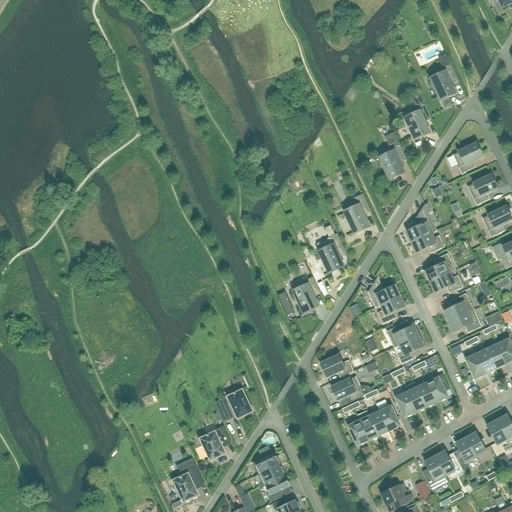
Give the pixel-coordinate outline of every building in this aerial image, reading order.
[(430,78),(441,101),(442,101),(442,100),(455,94),(450,83),(457,80),(457,82),(458,81),(450,65),(441,69),(441,70),(443,69),(444,72),(431,79),(431,78),(430,78)] [(405,118),(416,141),(416,140),(430,134),(424,123),(431,120),(432,122),(432,121),(425,104),(415,109),(416,110),(417,109),(419,112),(406,118),(405,118)] [(389,149),(390,149),(392,149),(393,152),(380,158),(380,157),(379,158),(390,181),(391,180),(390,180),(404,173),(399,162),(405,159),(406,161),(407,161),(399,144),(389,149)] [(459,168),(458,168),(458,169),(459,168),(461,174),(474,168),(472,162),(484,157),(484,156),(483,157),(477,144),(476,144),(476,145),(459,152),(458,152),(459,153),(453,155),(459,168)] [(473,185),(468,187),(473,199),(473,200),(474,200),(476,206),(489,200),(487,194),(499,189),(498,188),(497,188),(492,176),(491,176),(474,184),(473,184),(473,185)] [(435,200),(443,199),(442,191),(433,193),(435,200)] [(355,234),(369,227),(364,216),(371,213),(371,215),(372,215),(363,194),(353,199),(354,200),(355,199),(358,206),(345,212),(345,211),(344,212),(355,235),(356,234),(355,234)] [(407,233),(412,243),(431,234),(436,232),(424,206),(425,209),(420,212),(415,220),(418,227),(406,232),(407,233)] [(456,207),(450,210),(457,222),(463,219),(456,207)] [(483,219),(488,231),(487,231),(488,232),(491,237),(504,232),(501,226),(511,221),(511,219),(506,207),(506,208),(489,216),(488,215),(488,216),(483,219)] [(333,245),(320,252),(320,251),(319,251),(329,274),(330,274),(330,273),(344,267),(338,256),(345,253),(346,255),(347,254),(337,234),(334,235),(330,226),(325,229),(329,238),(328,238),(328,239),(330,238),(333,245)] [(431,234),(412,243),(417,253),(416,253),(416,254),(428,248),(431,254),(444,248),(439,237),(433,240),(431,234)] [(498,261),(501,260),(506,269),(511,266),(511,243),(503,248),(501,245),(492,249),(498,261)] [(426,273),(431,283),(449,273),(446,268),(452,265),(447,255),(434,261),(437,266),(425,272),(425,273),(426,273)] [(297,275),(305,272),(302,263),(294,267),(297,275)] [(468,274),(477,270),(475,265),(466,268),(468,274)] [(449,273),(431,283),(436,292),(435,293),(435,294),(447,288),(450,293),(462,287),(457,276),(452,279),(449,273)] [(304,282),(304,283),(306,282),(307,285),(294,291),(293,291),(304,314),(305,314),(304,313),(318,307),(313,296),(319,293),(320,294),(321,294),(313,277),(304,282)] [(376,309),(381,306),(399,297),(395,287),(395,286),(383,292),(377,279),(368,293),(376,309)] [(277,287),(280,296),(292,291),(288,282),(277,287)] [(445,313),(449,322),(468,314),(468,313),(465,308),(471,305),(466,295),(453,301),(456,306),(444,312),(444,313),(445,313)] [(381,306),(383,311),(378,314),(383,325),(396,319),(393,313),(405,308),(405,307),(404,307),(399,297),(381,306)] [(291,306),(284,310),(287,316),(294,313),(291,306)] [(468,314),(449,322),(454,332),(453,333),(454,333),(466,328),(468,333),(481,327),(473,311),(468,313),(468,314)] [(394,349),(400,346),(418,337),(413,327),(414,327),(414,326),(402,332),(399,326),(387,332),(394,349)] [(400,346),(402,352),(397,354),(402,365),(415,359),(412,353),(424,347),(423,347),(418,337),(400,346)] [(496,344),(497,347),(506,364),(509,362),(511,363),(511,362),(511,350),(507,338),(496,344)] [(367,345),(371,352),(377,348),(373,342),(367,345)] [(497,347),(488,351),(496,369),(497,368),(499,369),(503,367),(502,366),(506,364),(497,347)] [(488,351),(478,356),(486,373),(490,371),(490,373),(494,371),(495,369),(496,369),(488,351)] [(486,373),(478,356),(467,361),(475,378),(477,377),(478,379),(481,377),(482,375),(486,373)] [(325,378),(325,379),(337,374),(340,379),(353,374),(348,363),(343,365),(340,358),(340,357),(321,365),(321,364),(320,365),(326,378),(325,378)] [(354,370),(361,367),(358,359),(350,362),(354,370)] [(369,376),(377,372),(373,365),(365,370),(369,376)] [(444,392),(449,390),(442,375),(437,378),(437,377),(426,382),(427,385),(428,385),(436,402),(439,401),(442,402),(445,400),(444,398),(446,397),(444,392)] [(364,396),(362,390),(362,389),(361,390),(355,377),(350,380),(350,379),(349,380),(332,388),(331,388),(337,401),(337,402),(349,396),(351,402),(364,396)] [(428,385),(427,385),(418,390),(426,407),(427,406),(429,407),(433,406),(432,404),(436,402),(428,385)] [(418,390),(408,394),(416,412),(420,410),(421,411),(424,410),(425,408),(426,407),(418,390)] [(223,407),(228,418),(236,415),(238,419),(252,412),(242,391),(236,394),(227,398),(230,403),(223,407)] [(416,412),(408,394),(397,399),(405,417),(407,416),(408,417),(412,416),(412,413),(416,412)] [(342,410),(344,414),(354,410),(352,405),(342,410)] [(378,410),(380,414),(388,431),(392,429),(394,430),(398,429),(397,427),(399,426),(389,405),(378,410)] [(380,414),(370,418),(378,436),(379,435),(382,436),(385,434),(384,433),(388,431),(380,414)] [(507,416),(497,422),(507,440),(511,436),(511,423),(507,415),(507,416)] [(360,423),(361,423),(359,418),(347,423),(350,428),(358,445),(360,444),(361,446),(364,444),(365,442),(368,440),(360,423)] [(361,423),(360,423),(368,440),(372,438),(373,440),(376,438),(377,436),(378,436),(370,418),(361,423)] [(507,440),(497,422),(488,427),(487,426),(487,427),(497,445),(507,440)] [(198,438),(202,446),(203,446),(207,454),(206,455),(209,460),(210,459),(211,461),(225,454),(221,446),(231,442),(224,427),(214,431),(215,433),(209,436),(208,434),(198,438)] [(476,434),(466,440),(476,458),(486,452),(476,434),(475,434),(476,434)] [(476,458),(466,440),(456,445),(456,444),(455,445),(462,457),(457,460),(463,472),(470,469),(466,463),(476,458)] [(445,453),(435,458),(445,476),(452,473),(454,477),(463,472),(457,460),(451,463),(445,452),(444,452),(445,453)] [(253,464),(258,475),(279,465),(274,454),(253,464)] [(445,476),(435,458),(425,463),(424,463),(431,475),(425,478),(432,490),(448,482),(445,476)] [(263,486),(265,485),(284,476),(279,465),(258,475),(263,486)] [(180,496),(179,497),(182,502),(183,501),(183,503),(185,502),(185,504),(190,501),(190,500),(192,499),(192,500),(197,498),(197,497),(198,496),(194,488),(203,484),(195,466),(186,471),(188,475),(182,478),(181,476),(171,480),(175,488),(176,488),(180,496)] [(494,473),(486,477),(488,482),(496,478),(494,473)] [(265,485),(270,495),(268,496),(271,503),(283,497),(280,491),(289,487),(284,476),(265,485)] [(381,495),(386,507),(397,502),(399,508),(413,501),(408,491),(407,492),(404,485),(400,487),(399,486),(395,488),(393,483),(382,488),(385,493),(381,495)] [(426,484),(416,488),(420,498),(414,501),(416,506),(432,499),(426,484)] [(242,502),(246,511),(249,511),(258,509),(254,497),(242,502)] [(272,505),(275,511),(301,511),(296,501),(287,506),(284,499),(272,505)] [(511,511),(511,502),(498,510),(499,511),(511,511)]
